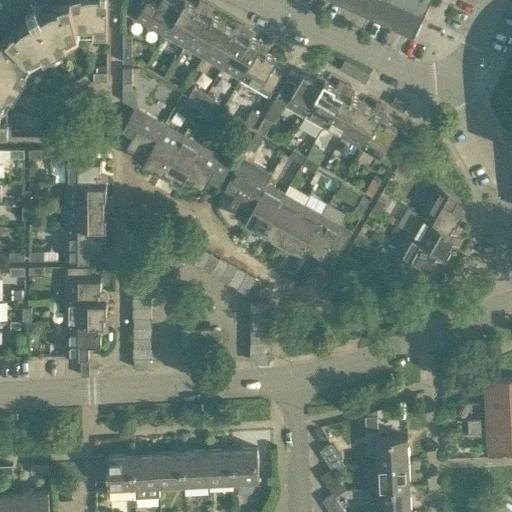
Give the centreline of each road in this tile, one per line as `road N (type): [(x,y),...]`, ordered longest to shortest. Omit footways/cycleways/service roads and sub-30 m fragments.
road 1 (residential): [(511,251),(498,162),(454,86),(417,79),(260,0)]
road 2 (residential): [(240,382),(238,306),(192,271),(172,278),(163,292),(166,386)]
road 3 (residential): [(511,305),(389,353),(294,378)]
road 4 (residential): [(166,386),(0,395)]
road 5 (residential): [(306,511),(294,378)]
